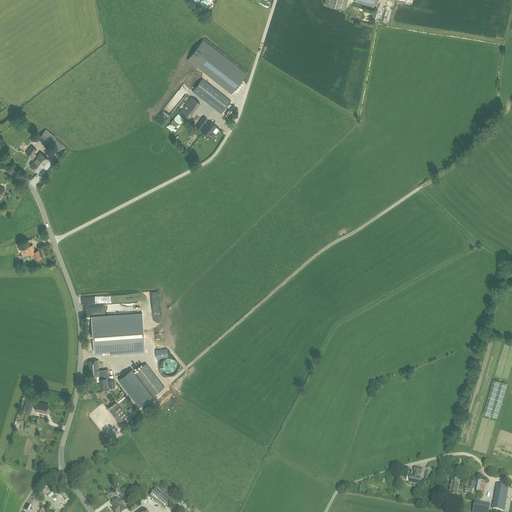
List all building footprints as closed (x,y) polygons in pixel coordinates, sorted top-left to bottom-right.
[(347,0),(325,0),(324,4),(344,9),(347,0)] [(204,39),(188,60),(231,94),(247,73),(204,39)] [(231,101),(202,79),(192,91),(221,113),(231,101)] [(191,96),(178,112),(188,120),(201,104),(191,96)] [(188,121),(176,112),(172,117),(184,126),(188,121)] [(196,127),(200,130),(208,120),(204,116),(196,127)] [(209,121),(201,131),(211,139),(215,134),(213,131),(217,126),(209,121)] [(25,153),(31,158),(33,155),(37,150),(31,146),(25,153)] [(36,158),(33,155),(31,158),(34,160),(30,165),(39,172),(49,159),(40,153),(36,158)] [(20,249),(22,255),(23,257),(24,257),(30,254),(30,255),(33,254),(35,260),(41,258),(41,256),(47,254),(46,252),(47,252),(45,245),(37,247),(38,250),(35,252),(32,245),(29,246),(20,249)] [(142,313),(122,315),(91,317),(94,352),(109,351),(109,354),(145,351),(142,313)] [(178,367),(177,357),(163,358),(163,368),(178,367)] [(115,387),(114,380),(109,380),(108,370),(99,371),(98,360),(88,361),(89,377),(99,376),(99,379),(100,388),(107,387),(109,387),(110,387),(111,389),(114,388),(115,387)] [(130,363),(120,371),(122,375),(133,367),(130,363)] [(164,387),(146,363),(134,372),(153,396),(164,387)] [(130,369),(117,379),(138,407),(152,397),(130,369)] [(27,399),(23,410),(30,412),(34,401),(27,399)] [(36,402),(35,410),(46,413),(48,405),(36,402)] [(116,402),(108,408),(119,422),(127,416),(116,402)] [(463,472),(464,465),(455,463),(454,470),(463,472)] [(410,475),(409,482),(419,485),(422,469),(415,467),(413,476),(410,475)] [(477,480),(470,478),(469,488),(465,487),(464,493),(472,495),(473,491),(473,488),(476,489),(477,480)] [(451,483),(448,495),(457,496),(459,485),(457,484),(458,480),(451,479),(450,483),(451,483)] [(509,486),(497,484),(492,509),(504,511),(509,486)] [(110,503),(113,507),(117,505),(118,507),(120,506),(119,505),(122,503),(124,502),(125,504),(128,502),(130,501),(128,498),(124,492),(123,492),(119,486),(118,487),(116,489),(114,485),(112,487),(114,490),(119,496),(120,495),(122,498),(123,499),(122,500),(120,501),(117,498),(110,503)] [(158,486),(149,496),(165,510),(174,499),(158,486)] [(117,505),(113,507),(111,509),(113,511),(122,511),(126,509),(122,503),(119,505),(120,506),(118,507),(117,505)] [(472,511),(488,511),(490,506),(474,503),(472,511)]
